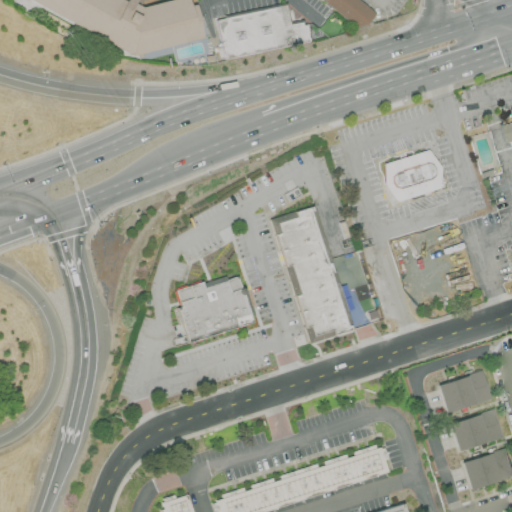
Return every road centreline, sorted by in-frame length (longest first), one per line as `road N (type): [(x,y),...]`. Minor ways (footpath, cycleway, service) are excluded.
road 1 (residential): [(100,511),(113,472),(145,434),(511,313)]
road 2 (trunk): [(316,74),(0,186)]
road 3 (motorway): [(0,266),(44,298),(62,362),(35,420),(0,442)]
road 4 (residential): [(470,351),(412,373),(459,511)]
road 5 (motorway): [(316,74),(198,93),(131,94)]
road 6 (trunk): [(98,196),(267,129)]
road 7 (trunk): [(267,129),(420,79)]
road 8 (motorway): [(66,442),(85,370),(79,289)]
road 9 (motorway): [(131,94),(0,72)]
